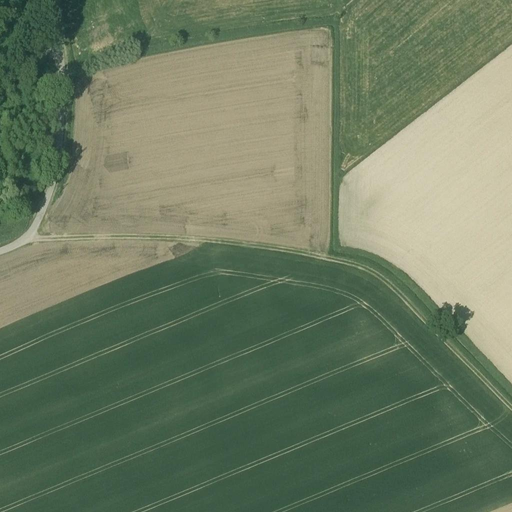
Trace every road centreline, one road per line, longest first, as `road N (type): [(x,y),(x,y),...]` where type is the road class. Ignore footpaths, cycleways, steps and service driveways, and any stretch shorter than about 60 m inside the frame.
road 1 (track): [(511,404),(381,270),(336,255),(199,238),(23,243)]
road 2 (residential): [(51,0),(61,72),(58,159),(23,243),(0,251)]
